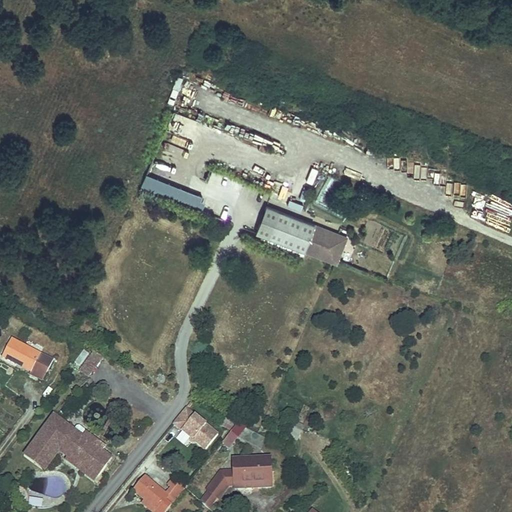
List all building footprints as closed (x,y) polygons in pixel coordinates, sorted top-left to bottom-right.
[(436,173),(434,182),(440,184),(443,175),(436,173)] [(198,210),(204,198),(146,174),(140,186),(198,210)] [(287,189),(275,184),(271,194),(283,199),(287,189)] [(291,201),(289,206),(300,209),(302,204),(291,201)] [(338,264),(348,237),(271,208),(261,235),(338,264)] [(1,360),(15,367),(17,362),(31,368),(37,356),(9,342),(1,360)] [(73,364),(79,368),(88,354),(83,350),(73,364)] [(78,371),(89,379),(103,358),(92,351),(78,371)] [(17,362),(15,367),(29,373),(31,368),(17,362)] [(166,386),(142,374),(139,381),(163,392),(166,386)] [(172,425),(204,450),(217,434),(185,409),(172,425)] [(43,472),(61,448),(73,432),(53,417),(23,457),(43,472)] [(298,441),(303,426),(296,423),(291,438),(298,441)] [(247,428),(238,424),(223,442),(231,448),(247,428)] [(73,432),(61,448),(68,454),(80,437),(73,432)] [(80,437),(68,454),(98,476),(111,459),(91,445),(94,440),(84,433),(80,437)] [(98,476),(68,454),(64,461),(93,483),(98,476)] [(232,489),(233,485),(233,479),(247,479),(247,484),(267,484),(267,478),(266,468),(265,462),(234,463),(234,472),(219,472),(202,491),(217,502),(228,488),(232,489)] [(182,493),(170,483),(164,490),(168,493),(163,499),(141,481),(129,495),(148,511),(165,511),(180,495),(182,493)]
